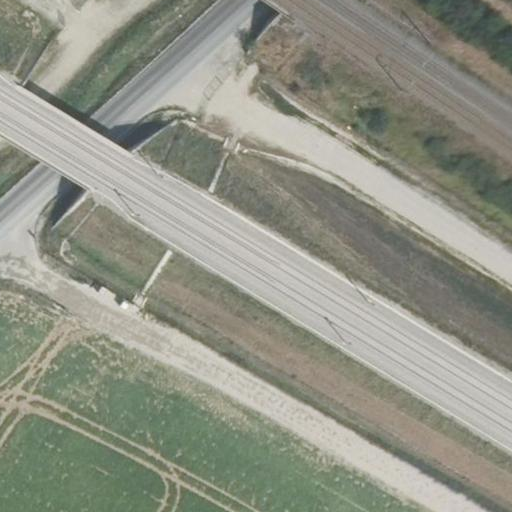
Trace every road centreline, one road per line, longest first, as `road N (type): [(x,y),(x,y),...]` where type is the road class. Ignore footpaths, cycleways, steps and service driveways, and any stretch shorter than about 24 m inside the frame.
road 1 (track): [(444,511),(0,250)]
road 2 (track): [(179,64),(511,273)]
road 3 (tertiary): [(0,227),(251,0)]
road 4 (track): [(136,0),(0,121)]
